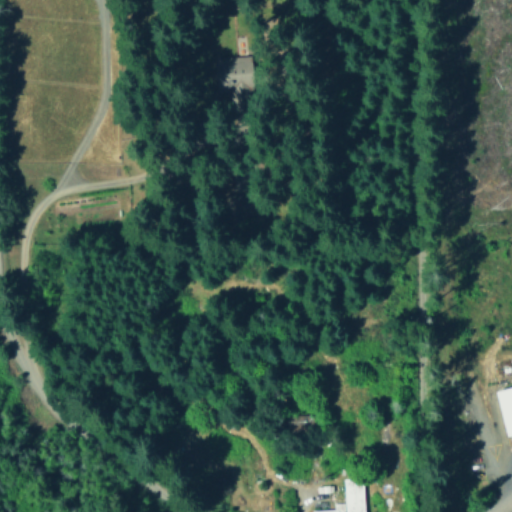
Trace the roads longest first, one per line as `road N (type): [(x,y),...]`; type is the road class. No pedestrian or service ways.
road 1 (residential): [(437,511),(439,0)]
road 2 (residential): [(182,511),(73,437),(23,371),(0,302)]
